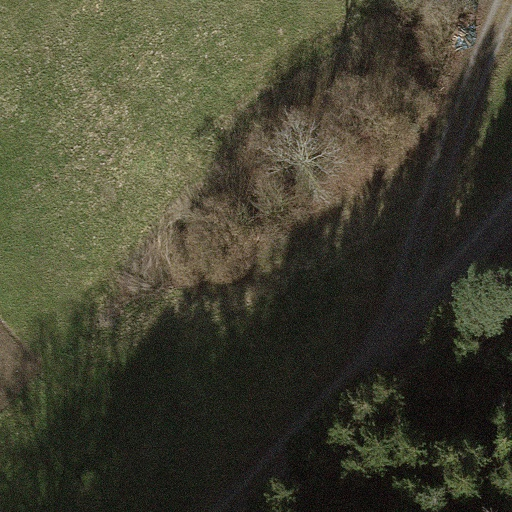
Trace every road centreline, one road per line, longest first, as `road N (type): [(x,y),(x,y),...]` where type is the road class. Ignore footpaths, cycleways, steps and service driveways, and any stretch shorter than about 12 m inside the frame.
road 1 (track): [(511,229),(405,352),(246,511)]
road 2 (track): [(405,352),(416,267),(511,7)]
